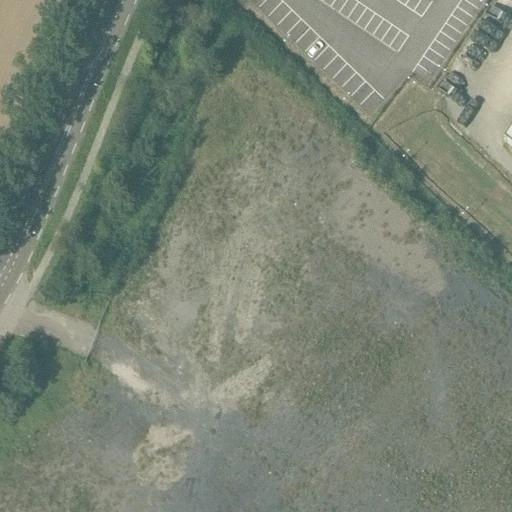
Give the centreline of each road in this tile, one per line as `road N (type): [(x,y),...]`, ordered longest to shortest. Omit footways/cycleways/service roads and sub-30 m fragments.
road 1 (tertiary): [(0,281),(123,0)]
road 2 (unknown): [(92,341),(128,358),(193,424),(105,511)]
